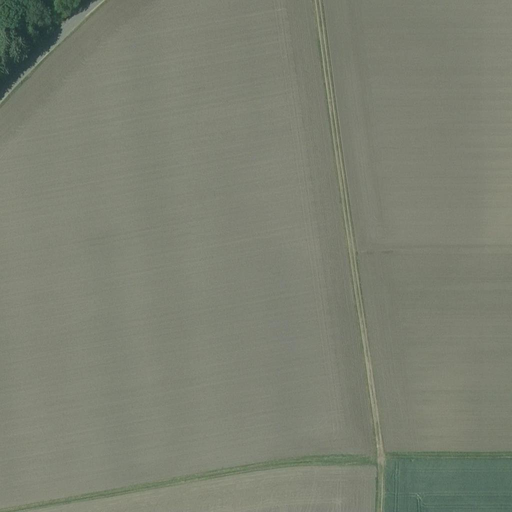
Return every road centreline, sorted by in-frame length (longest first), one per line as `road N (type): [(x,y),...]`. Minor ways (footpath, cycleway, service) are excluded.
road 1 (track): [(316,0),(362,306),(381,511)]
road 2 (unclassified): [(0,103),(106,0)]
